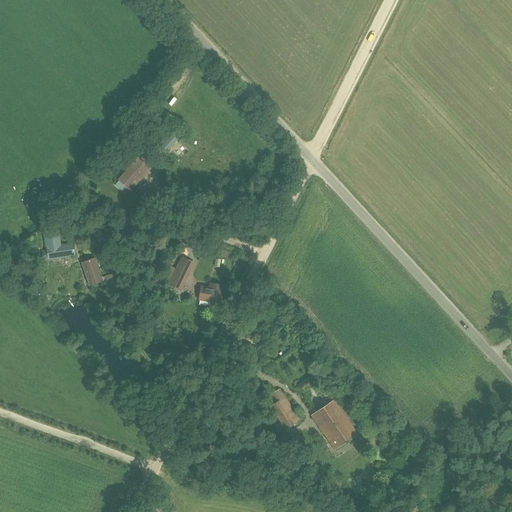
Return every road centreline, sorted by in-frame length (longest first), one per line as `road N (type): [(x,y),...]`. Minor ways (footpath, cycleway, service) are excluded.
road 1 (unclassified): [(511,378),(163,0)]
road 2 (track): [(311,159),(151,471)]
road 3 (track): [(311,159),(390,0)]
road 4 (track): [(0,413),(151,471)]
